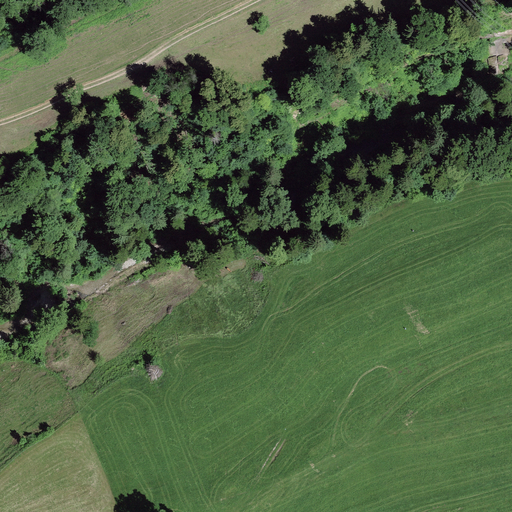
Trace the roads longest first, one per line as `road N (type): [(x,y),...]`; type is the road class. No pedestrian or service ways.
road 1 (track): [(0,124),(259,0)]
road 2 (track): [(0,57),(113,0)]
